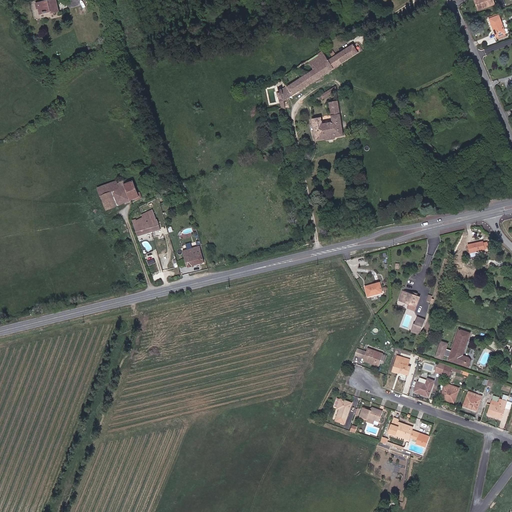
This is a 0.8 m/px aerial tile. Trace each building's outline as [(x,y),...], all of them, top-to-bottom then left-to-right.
[(476,9),(491,3),(490,0),(476,0),(473,1),(476,9)] [(59,15),(56,2),(34,8),(36,14),(40,13),(41,18),(52,15),(52,17),(59,15)] [(498,14),(489,18),(496,36),(505,32),(498,14)] [(283,105),(288,104),(288,98),(358,51),(354,41),(328,57),(323,49),(284,75),(288,83),(280,88),(283,105)] [(336,135),(345,133),(337,98),(330,100),(334,123),(324,126),(323,122),(315,125),(318,140),(326,138),(326,140),(337,137),(336,135)] [(100,188),(109,211),(142,198),(135,182),(130,184),(129,181),(124,182),(123,180),(100,188)] [(138,235),(164,228),(162,219),(160,220),(157,210),(134,218),(138,235)] [(489,248),(487,244),(480,245),(480,242),(468,245),(470,253),(471,257),(481,255),(480,251),(489,248)] [(195,269),(194,266),(207,263),(203,245),(184,249),(189,270),(195,269)] [(367,286),(369,295),(381,293),(379,284),(367,286)] [(409,305),(416,308),(420,297),(402,290),(398,301),(409,305)] [(425,322),(418,319),(415,326),(418,328),(416,335),(419,337),(425,322)] [(463,357),(469,334),(458,331),(453,351),(447,350),(448,344),(441,342),(437,358),(444,360),(445,356),(451,357),(450,360),(469,366),(470,362),(470,361),(470,360),(469,358),(467,358),(463,357)] [(356,356),(364,358),(365,349),(357,348),(356,356)] [(368,350),(365,362),(380,366),(383,354),(368,350)] [(397,357),(393,372),(398,374),(399,371),(409,374),(411,367),(406,366),(408,360),(397,357)] [(440,375),(440,374),(443,364),(436,363),(433,373),(440,375)] [(443,364),(440,374),(449,376),(452,367),(443,364)] [(419,383),(417,393),(431,397),(436,382),(428,379),(427,385),(419,383)] [(446,384),(442,399),(455,403),(459,388),(446,384)] [(469,393),(464,409),(478,413),(483,397),(469,393)] [(492,401),(488,415),(502,419),(507,401),(499,399),(498,403),(492,401)] [(340,410),(336,421),(346,424),(353,403),(341,400),(338,409),(340,410)] [(364,408),(361,419),(365,421),(369,422),(370,420),(373,421),(380,423),(383,412),(373,409),(373,411),(364,408)] [(413,431),(404,428),(405,424),(400,423),(400,420),(394,418),(389,434),(410,440),(413,431)] [(429,437),(418,433),(416,439),(427,443),(429,437)] [(426,447),(427,443),(416,439),(414,444),(426,447)]
